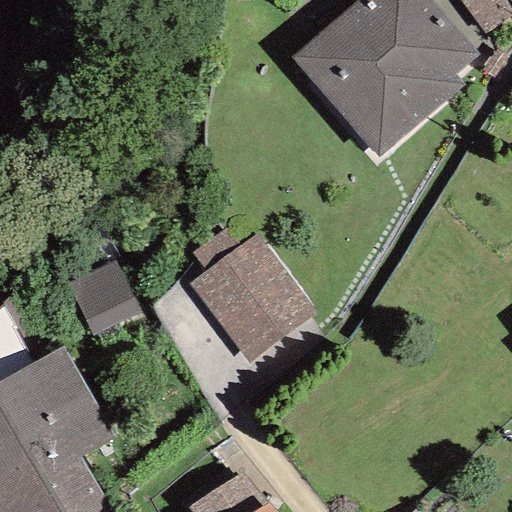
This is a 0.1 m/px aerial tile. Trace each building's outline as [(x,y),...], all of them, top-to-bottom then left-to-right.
[(476,55),(427,0),(356,0),(289,58),(376,159),(462,86),(454,75),(476,55)] [(504,17),(491,0),(457,0),(483,33),(504,17)] [(246,359),(311,310),(253,235),(239,245),(226,228),(192,253),(205,271),(189,284),(246,359)] [(139,312),(113,262),(65,287),(91,337),(139,312)] [(0,382),(31,365),(2,306),(0,307),(0,382)] [(0,382),(0,511),(110,511),(77,457),(113,439),(62,347),(31,365),(0,382)] [(189,511),(253,511),(267,504),(240,473),(186,508),(189,511)]
